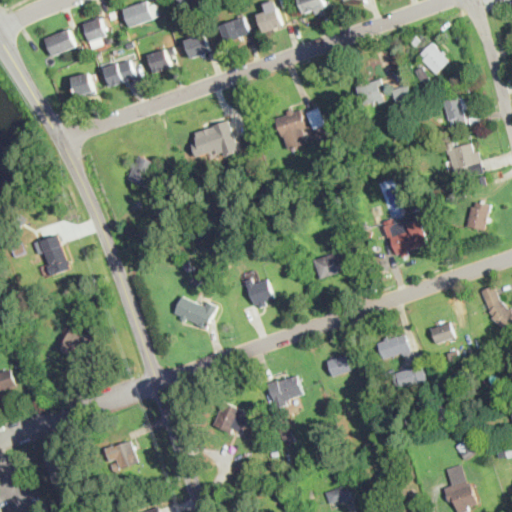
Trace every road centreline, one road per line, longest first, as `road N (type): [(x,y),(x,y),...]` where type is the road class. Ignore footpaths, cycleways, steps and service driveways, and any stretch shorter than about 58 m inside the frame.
road 1 (residential): [(0,23),(55,0),(486,31),(511,126)]
road 2 (residential): [(511,256),(0,438)]
road 3 (tertiary): [(204,511),(92,200),(0,32)]
road 4 (residential): [(445,0),(62,137)]
